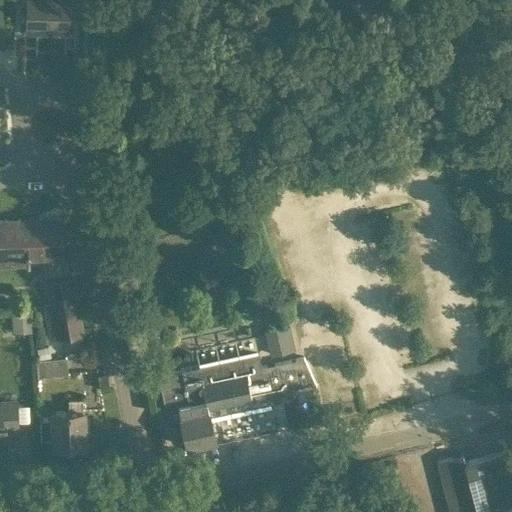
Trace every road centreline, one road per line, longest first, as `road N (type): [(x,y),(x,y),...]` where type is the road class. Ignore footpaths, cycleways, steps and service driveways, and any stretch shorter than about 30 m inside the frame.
road 1 (unclassified): [(511,408),(164,498)]
road 2 (unclassified): [(164,498),(0,503)]
